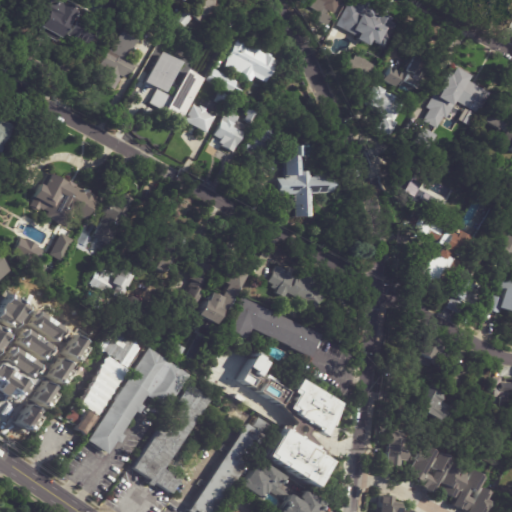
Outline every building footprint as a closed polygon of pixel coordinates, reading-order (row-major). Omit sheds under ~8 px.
[(58,0),(56,2),(76,14),(72,21),(76,23),(77,21),(95,31),(85,47),(68,37),(72,28),(69,27),(60,41),(58,40),(56,43),(38,33),(46,17),(35,11),(41,0),(58,0)] [(152,13),(130,0),(157,0),(159,1),(152,13)] [(201,25),(192,19),(185,28),(170,18),(176,10),(179,12),(181,9),(187,13),(196,0),(217,0),(224,5),(206,29),(201,25)] [(341,0),(335,13),(325,7),(321,14),(310,8),(314,1),(312,0),(341,0)] [(360,0),(366,3),(369,5),(367,9),(380,16),(382,13),(392,19),(391,22),(396,25),(383,49),(371,42),(368,48),(356,41),(358,39),(336,26),(348,3),(351,4),(353,0),(360,0)] [(323,25),(317,22),(321,14),(331,19),(326,27),(323,25)] [(223,32),(231,18),(238,22),(231,36),(223,32)] [(136,38),(126,58),(137,64),(128,82),(122,78),(115,92),(94,81),(122,25),(137,32),(134,37),(136,38)] [(246,46),(254,50),(255,48),(271,57),(270,59),(277,63),(265,85),(253,78),(250,84),(225,70),(238,41),(246,46)] [(177,48),(182,52),(176,61),(167,55),(173,46),(177,48)] [(161,91),(177,62),(158,52),(142,82),(155,90),(148,103),(162,111),(170,96),(161,91)] [(360,96),(344,87),(349,78),(344,75),(346,71),(344,70),(349,62),(351,63),(355,56),(376,68),(360,96)] [(413,93),(398,85),(401,81),(396,79),(392,88),(379,82),(380,80),(378,79),(379,76),(382,77),(386,69),(400,76),(403,71),(404,72),(411,58),(422,63),(417,72),(422,75),(420,79),(422,79),(415,94),(413,93)] [(163,112),(180,121),(202,79),(185,70),(163,112)] [(213,70),(243,86),(236,99),(206,82),(213,70)] [(472,85),(490,95),(478,115),(456,103),(446,120),(443,118),(436,130),(423,122),(430,111),(426,109),(438,88),(439,89),(447,75),(450,77),(454,70),(469,79),(467,82),(472,85)] [(375,130),(387,135),(402,102),(370,88),(362,107),(381,116),(375,130)] [(216,103),(221,92),(231,97),(225,108),(216,103)] [(511,154),(509,153),(510,152),(500,146),(508,131),(506,130),(504,135),(484,124),(497,102),(503,105),(508,96),(511,98),(511,154)] [(210,126),(205,135),(184,123),(192,107),(198,110),(200,107),(206,111),(205,113),(214,118),(210,126)] [(258,115),(253,126),(245,122),(248,116),(246,114),(248,110),(258,115)] [(465,119),(469,112),(477,117),(470,128),(462,124),(465,119)] [(238,118),(233,128),(243,134),(232,155),(220,149),(222,146),(219,145),(221,141),(213,137),(223,119),(225,120),(229,113),(238,118)] [(0,120),(1,121),(2,120),(13,126),(2,147),(4,148),(1,152),(0,151),(0,120)] [(256,158),(243,152),(247,142),(249,143),(257,127),(266,132),(268,129),(272,131),(271,134),(277,137),(271,147),(275,149),(271,157),(267,155),(263,162),(256,158)] [(423,132),(434,138),(425,154),(411,146),(420,130),(423,132)] [(300,168),(301,173),(310,173),(310,177),(333,176),(333,195),(311,195),(312,218),(296,219),(295,196),(278,196),(278,180),(285,180),(284,158),(288,158),(288,148),(303,148),(304,158),(300,158),(300,168)] [(414,169),(430,177),(422,196),(414,193),(411,198),(388,188),(403,155),(417,161),(414,169)] [(444,171),(439,180),(433,176),(437,167),(444,171)] [(71,187),(76,190),(77,187),(97,198),(85,220),(72,213),(64,227),(44,216),(46,212),(40,208),(38,210),(30,206),(34,198),(33,197),(40,184),(44,186),(50,174),(67,183),(66,184),(71,187)] [(398,194),(440,216),(448,201),(405,179),(398,194)] [(121,221),(133,201),(120,193),(108,213),(121,221)] [(114,212),(124,217),(108,246),(93,238),(96,231),(95,231),(92,238),(93,238),(87,248),(86,248),(84,251),(75,247),(78,242),(76,241),(81,232),(82,233),(87,225),(93,228),(96,222),(100,224),(102,220),(98,218),(104,207),(114,212)] [(421,217),(458,238),(461,233),(472,239),(460,260),(454,256),(452,260),(460,264),(455,274),(448,270),(448,272),(445,270),(436,286),(440,288),(436,295),(415,283),(418,277),(417,276),(423,267),(426,268),(433,257),(437,260),(443,249),(438,246),(438,245),(408,227),(415,215),(420,218),(421,217)] [(511,259),(508,266),(495,258),(504,243),(506,244),(510,237),(511,238),(511,231),(509,230),(511,225),(511,259)] [(70,239),(58,233),(47,256),(60,261),(70,239)] [(164,273),(156,268),(158,265),(149,261),(164,234),(181,244),(164,273)] [(25,239),(38,246),(37,247),(42,250),(34,265),(27,261),(25,265),(14,258),(16,255),(11,252),(19,238),(24,241),(25,239)] [(200,256),(217,266),(189,321),(175,314),(178,307),(169,302),(175,289),(185,294),(192,282),(189,280),(197,266),(193,264),(198,256),(200,256)] [(18,278),(26,266),(41,277),(33,289),(18,278)] [(243,274),(246,275),(214,334),(203,328),(207,321),(196,315),(203,301),(205,301),(209,293),(220,297),(227,285),(220,281),(228,266),(243,274)] [(320,284),(320,292),(322,292),(321,302),(317,302),(317,312),(315,312),(299,310),(300,301),(286,293),(283,298),(275,293),(276,290),(271,287),(273,285),(268,282),(269,280),(272,280),(278,269),(277,267),(277,266),(286,271),(284,273),(286,274),(290,267),(304,276),(307,277),(311,277),(312,276),(320,278),(320,284)] [(89,283),(96,271),(111,280),(115,274),(117,276),(121,269),(133,275),(126,287),(124,286),(122,289),(124,291),(118,300),(89,283)] [(466,281),(474,285),(468,295),(467,294),(461,305),(464,306),(458,316),(446,310),(452,299),(448,297),(460,277),(466,281)] [(511,316),(502,312),(500,316),(486,310),(492,296),(498,299),(506,279),(511,281),(511,316)] [(131,296),(149,305),(142,320),(124,311),(131,296)] [(318,337),(309,357),(288,348),(288,346),(250,328),(245,340),(223,330),(238,297),(319,335),(318,337)] [(99,332),(92,327),(98,320),(104,325),(99,332)] [(112,328),(142,349),(128,368),(98,348),(112,328)] [(439,343),(446,347),(443,353),(450,356),(443,370),(430,364),(429,367),(411,359),(422,335),(439,343)] [(168,358),(175,343),(185,348),(178,363),(168,358)] [(165,410),(145,396),(140,404),(143,407),(138,414),(135,412),(120,434),(123,437),(118,444),(115,442),(106,455),(86,441),(149,348),(189,375),(165,410)] [(15,389),(0,378),(0,365),(10,351),(31,365),(15,389)] [(256,378),(265,362),(250,353),(235,380),(255,391),(261,380),(256,378)] [(272,378),(255,368),(256,366),(250,362),(255,353),(278,366),(272,378)] [(96,419),(94,418),(83,435),(74,429),(76,425),(64,418),(71,409),(82,416),(85,412),(75,405),(107,357),(128,371),(96,419)] [(457,362),(468,368),(455,392),(442,385),(455,361),(457,362)] [(57,383),(61,386),(45,410),(23,395),(40,371),(57,383)] [(312,401),(308,407),(313,410),(307,419),(302,416),(298,423),(275,409),(277,405),(274,406),(270,405),(268,402),(267,399),(268,396),(269,394),(271,393),(273,392),(277,392),(279,394),(281,397),(292,378),(317,392),(312,401)] [(493,379),(511,380),(511,397),(500,395),(499,404),(488,403),(490,378),(493,379)] [(417,403),(425,388),(429,391),(433,384),(444,390),(440,396),(441,396),(438,402),(447,408),(444,415),(442,414),(439,419),(438,419),(437,421),(423,413),(424,411),(415,407),(417,403)] [(200,414),(170,459),(174,462),(170,467),(166,464),(162,470),(179,481),(170,494),(132,468),(188,385),(210,400),(200,414)] [(264,435),(252,427),(258,417),(271,425),(264,435)] [(264,436),(264,437),(213,511),(195,511),(194,511),(193,511),(188,511),(187,511),(246,424),(264,436)] [(396,450),(397,432),(385,431),(382,464),(402,466),(403,451),(396,450)] [(306,448),(296,464),(299,465),(294,473),(289,470),(288,471),(274,462),(286,442),(289,445),(293,439),(306,448)] [(416,482),(434,453),(422,446),(404,475),(416,482)] [(417,486),(430,492),(448,458),(435,451),(417,486)] [(275,495),(274,497),(265,492),(259,500),(238,486),(242,479),(244,480),(251,468),(260,474),(260,473),(258,471),(263,464),(285,478),(277,489),(278,490),(275,495)] [(465,473),(448,464),(434,490),(451,499),(465,473)] [(450,505),(463,511),(464,511),(481,477),(467,470),(450,505)] [(482,511),(493,495),(479,488),(465,511),(482,511)] [(324,505),(319,511),(278,511),(279,511),(278,509),(287,495),(298,502),(300,500),(298,498),(303,491),(324,505)] [(218,511),(225,503),(233,509),(231,511),(232,511),(218,511)]
